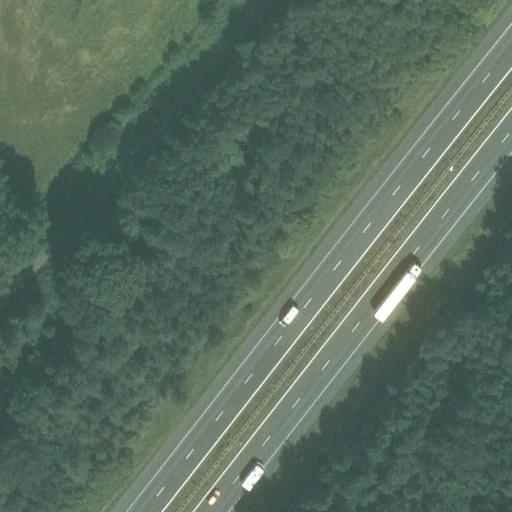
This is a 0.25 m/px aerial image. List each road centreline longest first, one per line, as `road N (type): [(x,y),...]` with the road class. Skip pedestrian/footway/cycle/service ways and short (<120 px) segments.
road 1 (motorway): [(511,47),(142,511)]
road 2 (motorway): [(212,511),(511,134)]
road 3 (unclassified): [(0,299),(266,0)]
